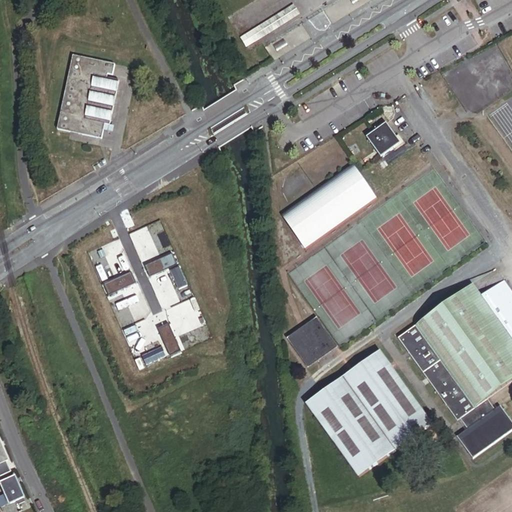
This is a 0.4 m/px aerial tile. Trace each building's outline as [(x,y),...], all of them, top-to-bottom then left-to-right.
[(272,0),(223,30),(229,40),(286,5),(282,0),(272,0)] [(101,123),(105,124),(119,81),(108,77),(109,72),(114,74),(116,66),(76,52),(52,123),(96,138),(101,123)] [(359,143),(373,162),(393,147),(379,128),(359,143)] [(350,167),(354,172),(359,168),(355,163),(350,167)] [(270,223),(295,258),(366,208),(341,172),(270,223)] [(177,264),(172,255),(145,265),(149,277),(177,264)] [(180,267),(169,271),(179,289),(188,286),(180,267)] [(135,283),(132,273),(104,284),(109,294),(135,283)] [(511,359),(511,311),(494,288),(472,304),(511,359)] [(464,310),(472,304),(463,293),(456,299),(464,310)] [(456,427),(479,409),(511,385),(511,377),(506,369),(511,365),(511,359),(472,304),(464,310),(456,299),(391,346),(452,430),(456,427)] [(168,323),(158,328),(170,355),(181,351),(168,323)] [(302,376),(327,357),(307,330),(282,349),(302,376)] [(166,357),(162,347),(142,356),(147,366),(166,357)] [(356,485),(427,432),(373,360),(302,414),(356,485)] [(452,444),(468,467),(509,437),(492,414),(486,419),(479,409),(456,427),(463,436),(452,444)] [(0,477),(10,474),(5,463),(7,462),(0,446),(0,477)] [(21,501),(23,500),(14,480),(0,486),(4,496),(8,505),(15,502),(17,507),(23,504),(21,501)] [(0,508),(0,509),(8,505),(4,496),(0,497),(0,508)]
